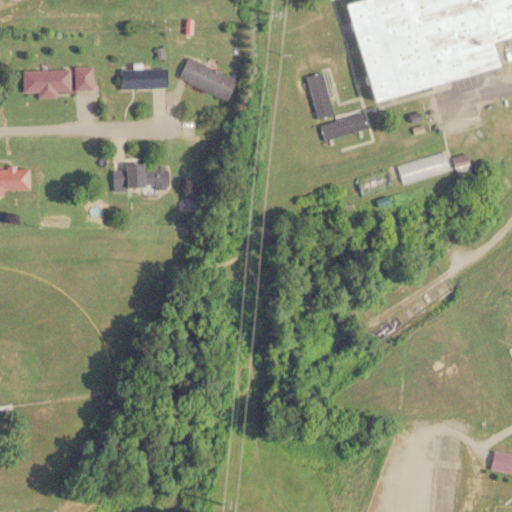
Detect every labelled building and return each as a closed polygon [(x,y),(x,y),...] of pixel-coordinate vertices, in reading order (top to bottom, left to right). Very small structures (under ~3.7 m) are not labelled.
[(511,0),(341,0),(364,98),(495,67),(489,40),(511,34),(511,0)] [(224,97),(233,76),(183,56),(174,77),(224,97)] [(90,66),(19,68),(20,91),(35,91),(35,96),(55,96),(54,90),(90,89),(90,66)] [(117,66),(117,87),(164,87),(164,66),(117,66)] [(329,114),(320,72),(306,75),(314,117),(329,114)] [(364,127),(359,112),(318,124),(322,138),(364,127)] [(446,170),(440,151),(394,165),(400,184),(446,170)] [(451,156),(453,165),(465,163),(464,154),(451,156)] [(164,165),(139,165),(139,161),(120,161),(120,169),(110,169),(110,188),(164,187),(164,165)] [(0,188),(26,188),(26,167),(0,167),(0,188)] [(360,196),(390,187),(385,169),(355,178),(360,196)] [(511,453),(490,449),(487,469),(511,473),(511,453)]
